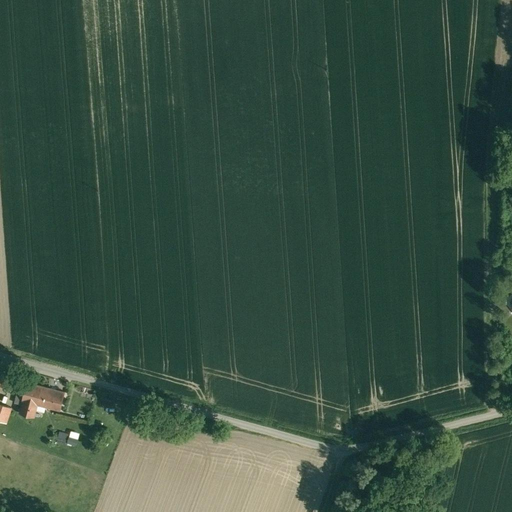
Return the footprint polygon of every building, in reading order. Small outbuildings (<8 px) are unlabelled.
[(511,353),(510,351),(502,359),(506,364),(511,357),(511,353)] [(43,381),(29,377),(20,409),(33,413),(37,398),(39,398),(42,386),(43,381)] [(64,392),(42,386),(39,398),(37,404),(59,410),(64,392)] [(11,406),(0,402),(0,420),(6,422),(11,406)] [(57,441),(65,442),(67,431),(59,430),(57,441)] [(69,433),(65,439),(76,445),(79,439),(69,433)]
